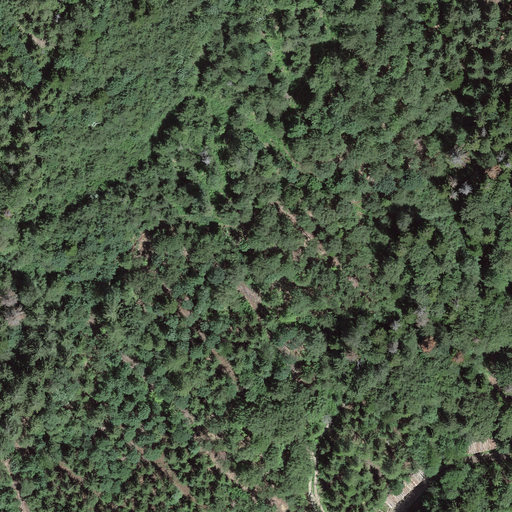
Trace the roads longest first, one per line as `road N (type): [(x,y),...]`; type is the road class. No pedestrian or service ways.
road 1 (track): [(322,511),(316,452),(347,387),(322,316)]
road 2 (track): [(511,466),(486,459),(454,466),(425,483),(403,511)]
